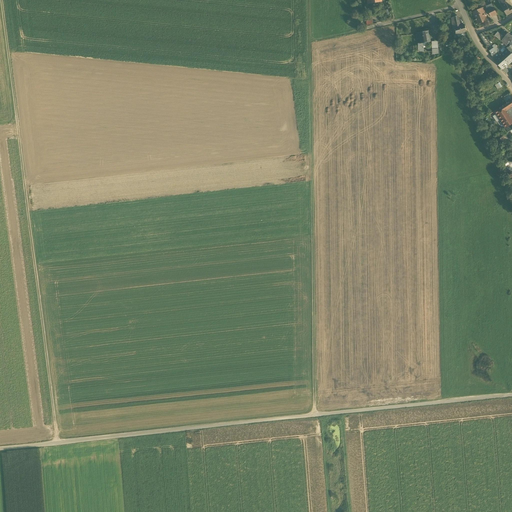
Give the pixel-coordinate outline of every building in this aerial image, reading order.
[(511,7),(509,9),(506,5),(502,7),(507,16),(511,12),(511,7)] [(474,14),(479,24),(483,22),(483,21),(485,21),(484,19),(486,18),(483,12),(486,11),(484,7),(476,11),(477,13),(474,14)] [(488,10),(491,17),(497,14),(494,7),(488,10)] [(452,18),(454,35),(456,35),(454,28),(460,26),(459,19),(458,16),(452,18)] [(454,28),(456,35),(457,34),(465,32),(467,32),(465,25),(460,26),(454,28)] [(416,33),(418,44),(422,43),(430,42),(428,31),(416,33)] [(494,36),(500,40),(503,36),(498,32),(494,36)] [(509,43),(510,44),(511,41),(511,36),(508,33),(504,37),(501,41),(507,46),(509,43)] [(502,54),(500,56),(504,60),(508,64),(511,61),(511,54),(510,53),(507,50),(502,54)] [(495,60),(499,64),(504,60),(500,56),(500,55),(495,60)] [(508,64),(504,60),(499,64),(498,65),(502,69),(508,64)] [(502,69),(506,74),(511,68),(508,64),(502,69)] [(496,114),(498,117),(507,111),(511,107),(511,99),(494,111),(496,114)] [(511,117),(507,111),(498,117),(500,120),(508,132),(510,131),(511,129),(511,117)] [(495,142),(499,148),(507,143),(503,137),(495,142)]
